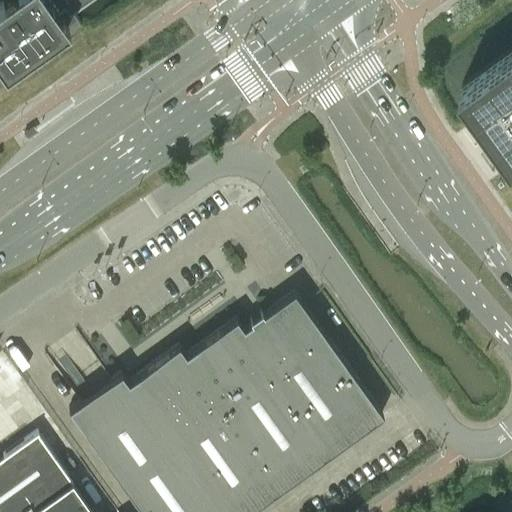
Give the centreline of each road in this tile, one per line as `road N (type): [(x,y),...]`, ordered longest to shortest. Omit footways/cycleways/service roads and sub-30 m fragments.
road 1 (unclassified): [(0,311),(207,169),(224,160),(252,162),(451,434),(470,445),(511,432)]
road 2 (secondary): [(291,42),(413,223),(511,338)]
road 3 (secondary): [(0,250),(291,42)]
road 4 (secondary): [(511,286),(454,212),(331,14)]
road 5 (secondary): [(264,1),(0,190)]
